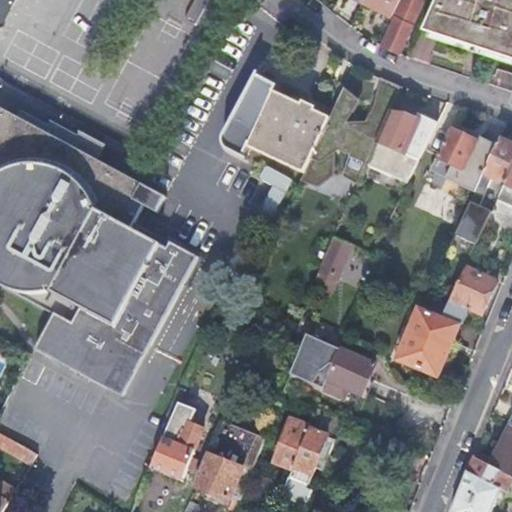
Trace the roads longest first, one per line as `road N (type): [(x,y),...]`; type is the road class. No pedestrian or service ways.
road 1 (residential): [(511,114),(354,56),(283,0)]
road 2 (residential): [(511,297),(425,511)]
